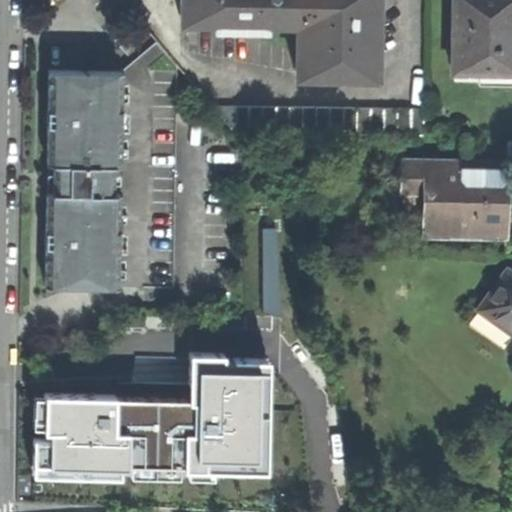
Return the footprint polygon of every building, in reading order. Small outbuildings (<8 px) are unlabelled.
[(265,21),(298,21),(298,0),(183,0),(183,20),(217,21),(217,27),(265,28),(265,21)] [(375,75),(377,0),(298,0),(298,21),(298,73),(375,75)] [(511,0),(454,0),(453,72),(511,72),(511,0)] [(45,284),(118,286),(118,275),(118,257),(119,243),(119,235),(119,220),(119,202),(120,192),(113,192),(113,182),(113,174),(113,164),(120,164),(120,154),(120,137),(121,123),(121,114),(121,99),(122,81),(122,71),(49,70),(48,109),(55,109),(55,123),(48,123),(47,162),(53,163),(53,173),(53,182),(53,191),(47,191),(46,231),(52,232),(52,245),(45,245),(45,284)] [(214,106),(237,133),(237,106),(214,106)] [(251,133),(251,106),(237,106),(237,133),(251,133)] [(265,107),(251,106),(251,133),(265,133),(265,107)] [(278,133),(278,107),(265,107),(265,133),(278,133)] [(291,107),(278,107),(278,133),(291,134),(291,107)] [(304,134),(304,107),(291,107),(291,134),(304,134)] [(317,134),(318,108),(304,107),(304,134),(317,134)] [(332,108),(318,108),(317,134),(331,134),(332,108)] [(332,108),(331,134),(345,134),(345,108),(332,108)] [(345,134),(358,135),(359,108),(345,108),(345,134)] [(358,135),(371,135),(372,109),(359,108),(358,135)] [(371,135),(385,135),(385,109),(372,109),(371,135)] [(385,135),(398,135),(399,109),(385,109),(385,135)] [(399,109),(398,135),(412,135),(413,109),(399,109)] [(412,135),(425,135),(426,110),(413,109),(412,135)] [(508,161),(403,160),(402,190),(426,190),(426,207),(424,207),(424,232),(506,234),(507,192),(508,161)] [(256,206),(269,206),(267,178),(254,179),(256,206)] [(286,198),(272,198),(274,225),(287,223),(286,198)] [(266,228),(269,257),(286,255),(283,226),(266,228)] [(511,272),(508,269),(480,307),(511,331),(511,339),(508,345),(511,348),(511,272)] [(197,361),(202,461),(122,459),(121,482),(121,508),(218,511),(306,511),(313,511),(303,402),(250,404),(248,359),(197,361)]
